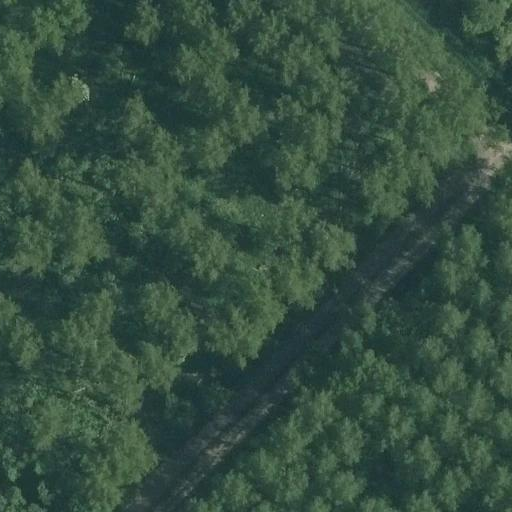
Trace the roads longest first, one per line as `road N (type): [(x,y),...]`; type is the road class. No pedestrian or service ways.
road 1 (track): [(502,150),(170,511)]
road 2 (track): [(511,151),(474,133),(334,0)]
